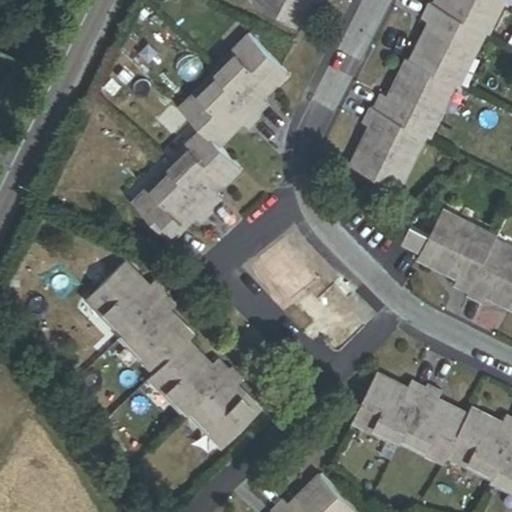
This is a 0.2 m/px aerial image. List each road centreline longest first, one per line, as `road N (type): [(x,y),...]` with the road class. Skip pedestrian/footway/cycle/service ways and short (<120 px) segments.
road 1 (residential): [(511,368),(396,308),(309,214),(299,159),(371,0)]
road 2 (tertiary): [(0,193),(95,0)]
